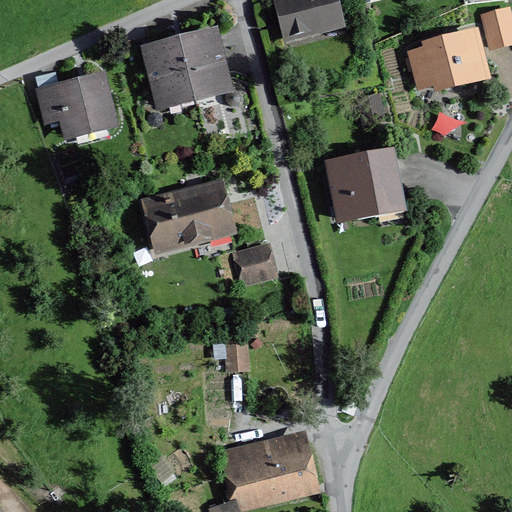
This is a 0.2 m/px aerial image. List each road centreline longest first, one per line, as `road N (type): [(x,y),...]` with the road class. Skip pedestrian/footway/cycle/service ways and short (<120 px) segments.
road 1 (residential): [(337,484),(320,301),(246,0)]
road 2 (residential): [(337,484),(511,128)]
road 3 (unclassified): [(0,78),(178,0)]
